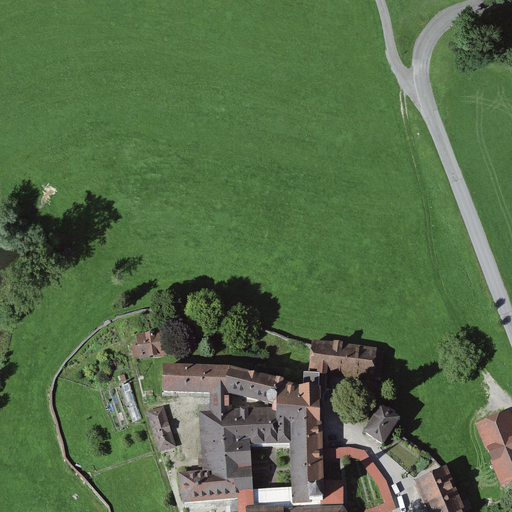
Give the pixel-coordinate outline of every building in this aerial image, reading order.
[(138,339),(141,358),(164,354),(161,335),(138,339)] [(383,353),(312,344),(312,347),(309,370),(319,371),(381,383),(383,353)] [(299,381),(297,389),(231,372),(161,370),(161,393),(211,394),(212,416),(202,416),(206,474),(179,477),(185,504),(240,499),(240,511),(342,511),(342,485),(323,484),(318,414),(319,387),(319,371),(309,370),(311,385),(299,381)] [(131,384),(122,387),(135,421),(143,418),(131,384)] [(511,482),(511,414),(508,407),(472,424),(502,488),(511,482)] [(399,421),(381,409),(365,433),(383,445),(393,431),(399,421)] [(172,447),(159,412),(143,418),(156,453),(172,447)] [(462,511),(445,471),(418,483),(430,511),(462,511)]
